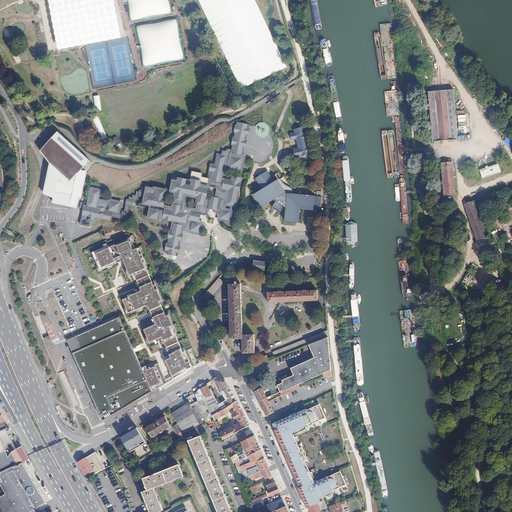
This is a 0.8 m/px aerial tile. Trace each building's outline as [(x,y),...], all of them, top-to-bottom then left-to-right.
[(128,0),(131,20),(171,14),(169,0),(128,0)] [(242,0),(195,0),(239,92),(277,74),(242,0)] [(144,67),(185,61),(178,19),(137,25),(144,67)] [(101,111),(99,95),(93,96),(95,112),(101,111)] [(454,101),(429,103),(434,142),(459,139),(454,101)] [(101,140),(107,137),(99,117),(93,120),(101,140)] [(240,157),(246,126),(235,124),(230,151),(229,157),(227,158),(229,160),(231,156),(240,157)] [(310,154),(303,127),(293,129),(294,133),(289,134),(291,140),(295,139),(297,148),(293,149),(295,157),(310,154)] [(57,131),(40,151),(49,163),(44,194),(50,197),(53,198),(52,203),(76,208),(77,202),(78,198),(81,198),(87,171),(81,170),(90,160),(57,131)] [(121,142),(116,136),(111,140),(116,146),(121,142)] [(235,207),(238,192),(236,192),(239,178),(231,177),(230,181),(220,180),(223,170),(239,173),(242,158),(240,157),(231,156),(229,160),(227,158),(229,157),(230,151),(227,150),(224,152),(221,152),(220,156),(216,155),(214,165),(210,165),(206,181),(203,181),(203,179),(198,178),(199,175),(191,173),(188,184),(187,184),(186,182),(183,184),(174,182),(171,192),(174,193),(171,208),(161,206),(164,190),(153,188),(152,189),(145,188),(141,207),(149,209),(146,222),(160,225),(161,222),(170,224),(180,226),(180,223),(184,223),(182,233),(197,236),(200,225),(197,220),(198,216),(199,216),(200,216),(202,216),(203,216),(203,217),(205,216),(207,215),(208,214),(207,213),(208,213),(209,211),(210,210),(210,209),(211,208),(215,209),(214,213),(217,214),(217,215),(218,216),(219,217),(218,220),(229,222),(231,211),(225,210),(225,205),(235,207)] [(452,162),(442,163),(445,195),(455,194),(452,162)] [(480,169),(483,177),(502,171),(499,163),(480,169)] [(286,193),(288,192),(280,179),(276,182),(269,171),(256,178),(262,190),(256,194),(263,207),(275,200),(277,202),(274,207),(281,213),(285,207),(287,208),(286,221),(301,223),(303,210),(316,211),(316,210),(323,210),(323,197),(317,197),(317,195),(288,193),(288,194),(286,193)] [(110,216),(111,212),(119,214),(121,202),(108,199),(107,202),(98,200),(100,190),(91,188),(87,207),(84,206),(83,213),(84,213),(83,218),(82,218),(81,225),(89,226),(90,222),(95,222),(96,217),(105,219),(106,215),(110,216)] [(487,237),(475,201),(465,204),(477,240),(487,237)] [(175,259),(181,233),(182,233),(184,223),(180,223),(180,226),(170,224),(163,256),(175,259)] [(121,261),(128,276),(145,269),(136,250),(132,251),(127,240),(115,245),(121,261)] [(121,261),(115,245),(94,253),(101,269),(121,261)] [(208,300),(224,282),(219,278),(203,296),(208,300)] [(243,334),(241,289),(241,284),(237,284),(237,281),(229,281),(231,339),(242,339),(243,353),(255,353),(254,334),(243,334)] [(166,362),(174,377),(185,371),(190,368),(187,362),(184,362),(178,349),(180,348),(175,337),(173,338),(168,328),(173,326),(167,315),(165,316),(158,303),(162,301),(157,290),(154,291),(151,284),(141,289),(142,292),(128,297),(134,309),(145,305),(154,325),(143,330),(148,342),(161,336),(172,359),(166,362)] [(318,301),(317,291),(268,292),(269,303),(318,301)] [(66,339),(72,354),(104,420),(151,392),(149,389),(140,369),(119,317),(66,339)] [(264,362),(315,342),(329,337),(328,330),(314,336),(274,352),(275,356),(269,359),(268,355),(262,357),(264,362)] [(332,369),(329,337),(315,342),(309,344),(315,357),(291,367),(294,374),(282,380),(283,382),(278,385),(280,391),(289,387),(303,381),(313,376),(332,369)] [(153,367),(160,384),(163,383),(166,381),(159,365),(153,367)] [(140,369),(149,389),(155,386),(160,384),(153,367),(147,370),(145,366),(140,369)] [(213,416),(237,401),(226,379),(217,377),(215,378),(226,399),(219,404),(214,393),(212,394),(212,395),(205,399),(209,408),(213,416)] [(282,396),(299,388),(297,384),(289,387),(280,391),(282,396)] [(213,416),(209,408),(205,399),(212,395),(208,385),(207,385),(195,393),(199,401),(197,402),(195,403),(191,395),(186,398),(200,424),(213,416)] [(267,397),(262,387),(254,391),(260,401),(267,397)] [(275,412),(270,401),(267,397),(260,401),(267,416),(275,412)] [(215,421),(227,413),(226,412),(233,408),(240,422),(220,433),(223,439),(250,425),(237,401),(213,416),(215,421)] [(200,424),(189,403),(186,405),(181,408),(173,413),(179,424),(184,433),(192,429),(200,424)] [(294,435),(307,428),(306,427),(314,424),(313,423),(326,417),(321,404),(297,414),(297,413),(274,423),(277,428),(275,429),(299,484),(300,483),(302,486),(298,488),(308,511),(316,511),(326,508),(321,496),(323,495),(324,496),(327,495),(327,494),(334,491),(334,490),(347,485),(341,471),(315,482),(294,435)] [(0,431),(5,429),(10,427),(3,415),(0,416),(0,431)] [(153,438),(172,426),(166,417),(147,428),(153,438)] [(184,433),(179,424),(172,427),(178,437),(184,433)] [(137,428),(121,437),(130,452),(146,443),(137,428)] [(245,449),(257,442),(254,436),(247,439),(242,442),(245,449)] [(0,437),(0,472),(5,470),(18,464),(19,465),(29,458),(22,446),(16,449),(16,450),(11,452),(8,457),(0,437)] [(231,511),(201,437),(190,441),(218,511),(231,511)] [(249,456),(261,450),(257,442),(245,449),(246,451),(247,450),(248,452),(243,454),(245,458),(249,456)] [(264,457),(261,450),(249,456),(252,462),(252,463),(259,460),(259,459),(264,457)] [(106,468),(97,451),(79,461),(79,464),(83,471),(86,476),(86,477),(90,475),(89,473),(94,470),(96,474),(106,468)] [(273,476),(267,463),(264,457),(259,459),(259,460),(252,463),(252,462),(244,466),(237,469),(239,474),(241,473),(245,481),(251,478),(252,481),(264,475),(266,479),(273,476)] [(241,465),(240,461),(238,461),(235,463),(237,469),(244,466),(243,464),(241,465)] [(26,468),(23,462),(19,465),(18,464),(5,470),(0,472),(0,483),(6,493),(0,495),(0,510),(1,511),(28,511),(45,502),(33,481),(29,478),(23,469),(26,468)] [(155,489),(183,477),(178,464),(167,469),(144,479),(149,491),(143,493),(150,511),(159,511),(163,510),(155,489)] [(280,492),(275,482),(267,486),(271,495),(280,492)] [(250,503),(261,499),(266,497),(266,494),(249,501),(250,503)] [(264,506),(261,499),(249,504),(251,511),(264,506)] [(288,511),(283,499),(264,506),(251,511),(271,511),(277,510),(277,511),(288,511)] [(345,500),(330,506),(332,511),(343,511),(342,506),(347,504),(345,500)]
